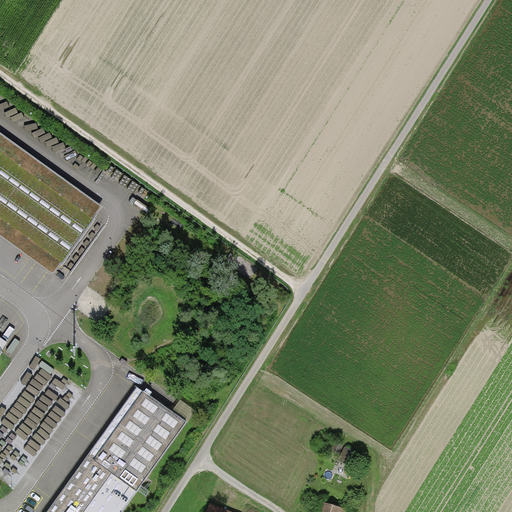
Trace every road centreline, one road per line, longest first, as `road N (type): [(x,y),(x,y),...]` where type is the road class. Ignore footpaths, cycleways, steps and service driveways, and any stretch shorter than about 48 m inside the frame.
road 1 (track): [(488,0),(165,511)]
road 2 (track): [(0,69),(304,291)]
